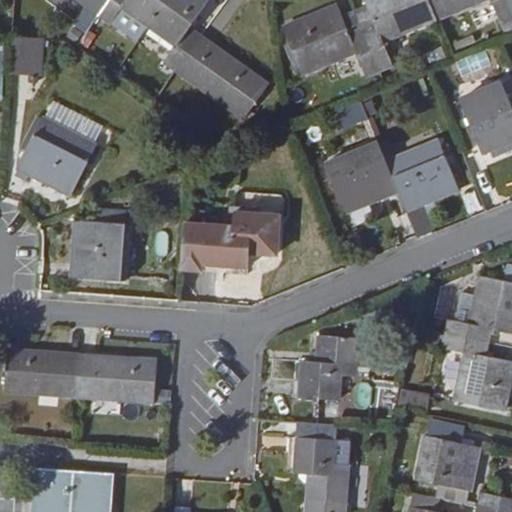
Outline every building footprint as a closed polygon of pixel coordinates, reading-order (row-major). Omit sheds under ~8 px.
[(109,0),(78,0),(89,7),(75,25),(86,33),(99,15),(109,0)] [(149,26),(167,0),(109,0),(99,15),(110,23),(122,7),(149,26)] [(190,28),(210,1),(208,0),(167,0),(149,26),(177,46),(166,62),(177,70),(201,36),(190,28)] [(435,17),(428,0),(365,0),(367,4),(375,22),(361,27),(378,67),(391,62),(382,38),(435,17)] [(511,12),(511,11),(507,0),(428,0),(435,17),(476,0),(492,0),(499,18),(511,12)] [(378,67),(361,27),(349,33),(341,15),(337,4),(284,26),(302,71),(356,49),(365,73),(378,67)] [(375,22),(367,4),(354,10),(361,27),(375,22)] [(361,27),(354,10),(341,15),(349,33),(361,27)] [(40,72),(42,38),(10,36),(8,70),(40,72)] [(269,85),(201,36),(177,70),(245,117),(269,85)] [(462,82),(506,70),(500,49),(456,61),(462,82)] [(460,96),(482,148),(511,136),(511,106),(501,80),(460,96)] [(334,113),(341,132),(368,122),(361,103),(334,113)] [(42,113),(16,162),(71,191),(96,141),(42,113)] [(457,189),(437,139),(386,160),(398,191),(407,210),(457,189)] [(398,191),(386,160),(378,141),(327,162),(347,212),(398,191)] [(76,219),(71,273),(127,277),(130,222),(127,223),(127,211),(101,210),(100,221),(76,219)] [(278,254),(282,214),(236,210),(234,224),(184,221),(181,268),(203,269),(203,263),(248,267),(249,252),(278,254)] [(511,332),(511,280),(483,275),(478,295),(472,324),(458,321),(450,319),(447,333),(488,342),(491,328),(511,332)] [(472,324),(478,295),(464,293),(458,321),(472,324)] [(505,409),(511,375),(511,358),(485,353),(488,342),(447,333),(444,344),(467,350),(456,399),(505,409)] [(304,360),(301,396),(341,399),(343,374),(357,375),(360,338),(321,335),(319,362),(304,360)] [(9,350),(6,391),(80,397),(83,356),(9,350)] [(158,362),(83,356),(80,397),(155,403),(158,362)] [(353,411),(371,411),(371,384),(353,384),(353,411)] [(409,392),(406,407),(427,411),(430,397),(409,392)] [(345,511),(349,466),(335,465),(337,439),(338,424),(299,422),(295,471),(310,473),(307,511),(345,511)] [(425,435),(416,478),(470,489),(479,446),(425,435)] [(349,466),(351,440),(337,439),(335,465),(349,466)] [(35,467),(31,511),(110,511),(114,472),(35,467)] [(511,511),(511,497),(481,491),(478,506),(511,511)]
